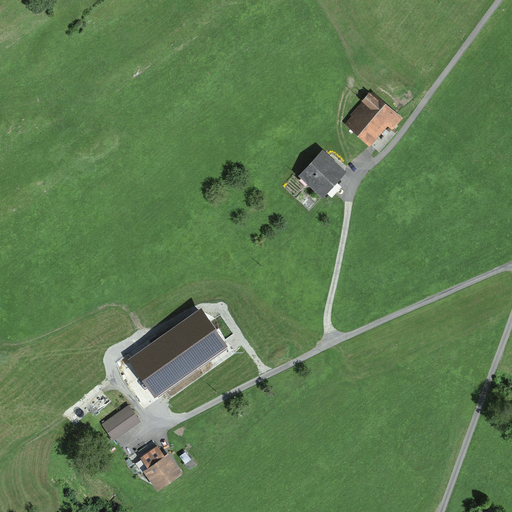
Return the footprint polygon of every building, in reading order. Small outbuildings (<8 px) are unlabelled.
[(392,124),(400,115),(373,92),(348,121),(370,141),(388,120),(392,124)] [(322,191),(343,168),(323,150),(302,173),(322,191)] [(46,396),(64,417),(102,385),(98,380),(106,374),(95,360),(87,367),(85,365),(67,380),(63,376),(54,383),(57,387),(46,396)] [(113,435),(137,419),(129,406),(105,423),(113,435)] [(158,485),(180,469),(168,452),(165,454),(158,445),(142,456),(149,465),(146,468),(158,485)]
